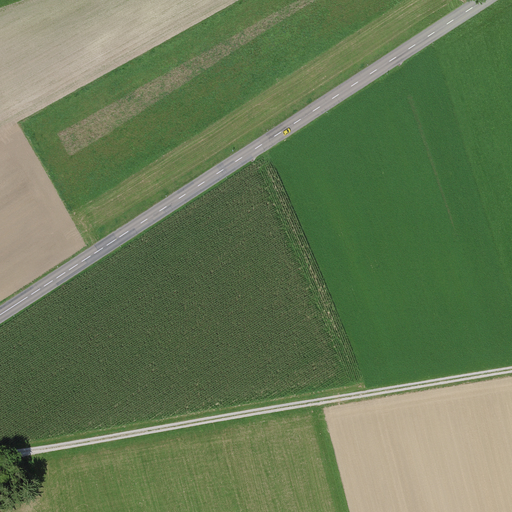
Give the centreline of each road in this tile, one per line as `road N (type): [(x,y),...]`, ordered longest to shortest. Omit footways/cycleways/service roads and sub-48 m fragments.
road 1 (tertiary): [(487,0),(0,315)]
road 2 (track): [(511,372),(0,457)]
